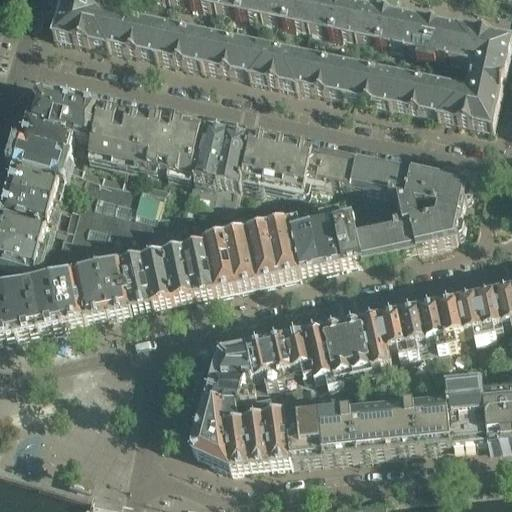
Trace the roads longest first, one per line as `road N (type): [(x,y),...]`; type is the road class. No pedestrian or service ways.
road 1 (residential): [(511,182),(14,67)]
road 2 (residential): [(511,478),(222,504),(141,475)]
road 3 (unclassified): [(150,351),(511,279)]
road 4 (unclassified): [(0,380),(150,351)]
road 5 (unclassified): [(141,475),(154,388),(150,351)]
